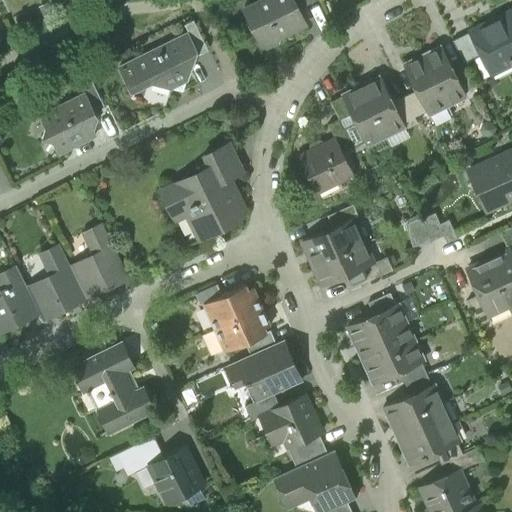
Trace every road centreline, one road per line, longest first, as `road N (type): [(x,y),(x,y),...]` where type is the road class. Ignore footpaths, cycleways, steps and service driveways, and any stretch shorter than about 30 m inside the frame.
road 1 (residential): [(277,109),(238,87),(0,204)]
road 2 (residential): [(0,376),(268,245)]
road 3 (residential): [(306,317),(391,511)]
road 4 (residential): [(408,0),(326,42),(277,109)]
road 5 (residential): [(306,317),(433,260)]
road 6 (residential): [(277,109),(259,185),(268,245)]
